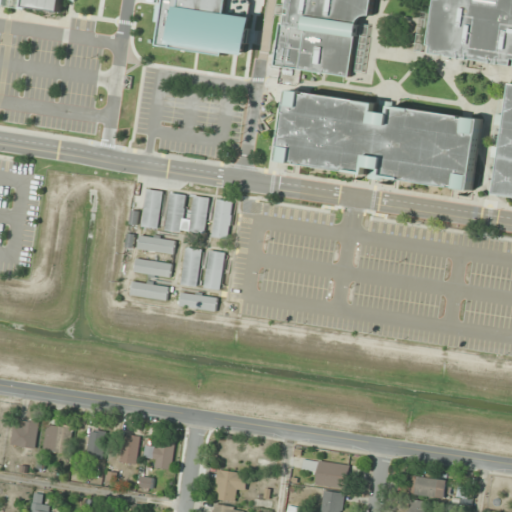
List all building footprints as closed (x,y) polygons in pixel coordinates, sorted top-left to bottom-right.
[(0,0),(61,0),(60,11),(24,5),(23,9),(0,5),(0,0)] [(162,0),(228,0),(226,16),(247,20),(243,52),(225,49),(225,54),(156,44),(162,0)] [(274,65),(349,77),(356,36),(357,36),(359,22),(358,22),(358,20),(360,17),(362,16),(364,15),(367,14),(370,15),(372,0),(288,0),(287,8),(290,9),(289,13),(287,13),(285,22),(281,22),(274,65)] [(511,0),(511,57),(511,65),(430,53),(431,46),(428,46),(434,0),(511,0)] [(492,144),(500,146),(504,125),(495,123),(496,111),(505,113),(511,80),(511,197),(493,194),(498,158),(490,156),(492,144)] [(290,87),(303,89),(303,91),(308,91),(309,89),(379,100),(379,98),(393,101),(393,103),(463,113),(462,115),(469,116),(469,114),(482,116),(471,190),(456,187),(457,186),(452,185),(452,187),(381,176),(381,178),(369,176),(369,174),(298,163),(298,161),(293,160),(293,163),(278,160),(290,87)] [(146,227),(153,227),(162,229),(167,191),(159,190),(151,189),(146,227)] [(175,193),(182,194),(190,195),(185,232),(177,232),(169,230),(175,193)] [(198,195),(206,196),(214,197),(209,234),(201,232),(193,232),(198,195)] [(216,237),(224,238),(232,239),(237,201),(229,200),(221,199),(216,237)] [(143,235),(178,240),(178,248),(176,254),(140,249),(143,235)] [(185,288),(193,289),(201,290),(206,253),(198,251),(190,250),(185,288)] [(208,288),(216,289),(224,290),(229,253),(222,251),(214,251),(208,288)] [(140,258),(176,264),(175,271),(174,278),(137,272),(140,258)] [(136,281),(151,284),(172,287),(171,294),(170,301),(134,295),(136,281)] [(183,307),(219,312),(220,306),(221,298),(185,293),(184,300),(183,307)] [(15,426),(12,445),(36,448),(40,420),(25,419),(24,427),(15,426)] [(54,451),(71,453),(74,426),(57,424),(54,451)] [(87,456),(102,459),(108,432),(92,429),(87,456)] [(137,465),(142,438),(126,435),(121,462),(137,465)] [(172,468),(175,441),(157,439),(154,467),(172,468)] [(304,469),(315,470),(314,484),(347,488),(350,464),(305,459),(304,469)] [(236,500),(236,491),(246,491),(247,472),(218,471),(217,499),(236,500)] [(451,478),(417,478),(417,496),(451,496),(451,478)] [(31,511),(51,511),(53,503),(44,502),(45,492),(34,490),(31,511)] [(342,511),(345,493),(325,491),(322,511),(342,511)] [(428,511),(430,502),(411,499),(408,511),(428,511)]
